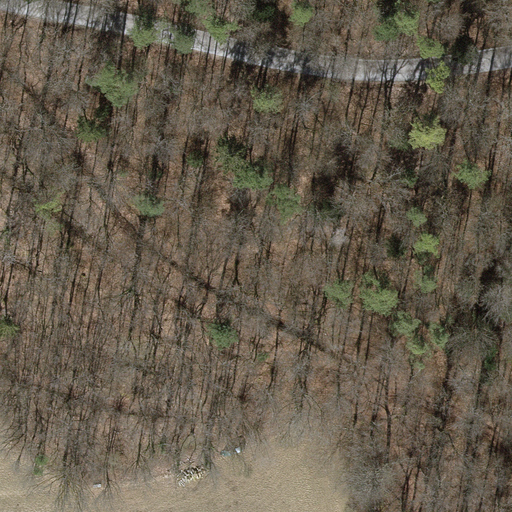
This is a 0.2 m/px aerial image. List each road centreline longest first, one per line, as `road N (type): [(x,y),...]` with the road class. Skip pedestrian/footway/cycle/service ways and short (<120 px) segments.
road 1 (tertiary): [(511,56),(366,70),(4,0)]
road 2 (track): [(383,393),(450,408),(511,448)]
